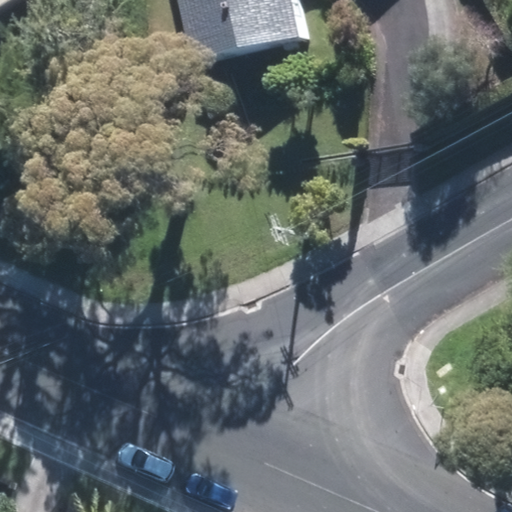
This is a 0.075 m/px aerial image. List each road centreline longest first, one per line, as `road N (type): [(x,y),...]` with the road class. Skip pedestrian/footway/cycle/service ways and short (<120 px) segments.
road 1 (residential): [(511,226),(299,349),(224,438)]
road 2 (residential): [(224,438),(0,339)]
road 3 (residential): [(390,511),(224,438)]
